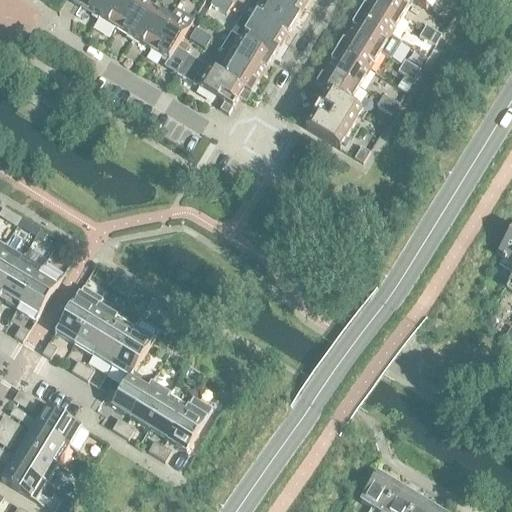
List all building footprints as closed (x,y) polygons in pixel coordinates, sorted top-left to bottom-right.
[(70,0),(70,2),(80,8),(98,20),(110,0),(70,0)] [(110,0),(98,20),(116,30),(134,0),(110,0)] [(139,0),(134,0),(116,30),(134,41),(154,8),(139,0)] [(213,0),(210,6),(218,11),(224,0),(213,0)] [(225,0),(224,0),(218,11),(225,16),(232,4),(225,0)] [(289,0),(264,0),(261,6),(294,26),(304,9),(289,0)] [(289,0),(304,9),(309,0),(289,0)] [(368,0),(358,17),(391,37),(401,20),(368,0)] [(368,0),(401,20),(412,3),(407,0),(368,0)] [(407,0),(412,3),(425,11),(432,0),(407,0)] [(261,6),(250,23),(283,43),(294,26),(261,6)] [(154,8),(134,41),(151,52),(171,19),(154,8)] [(207,11),(203,18),(210,23),(215,15),(207,11)] [(171,19),(151,52),(168,62),(164,68),(176,75),(188,56),(176,50),(189,30),(193,22),(176,12),(171,19)] [(391,37),(358,17),(347,35),(380,55),(391,37)] [(243,19),(233,37),(240,41),(272,61),(283,43),(250,23),(243,19)] [(427,43),(434,32),(426,27),(419,39),(427,43)] [(189,41),(197,46),(204,35),(196,30),(189,41)] [(434,32),(427,43),(435,48),(442,37),(434,32)] [(204,35),(197,46),(204,51),(211,40),(204,35)] [(336,52),(369,72),(380,55),(347,35),(336,52)] [(233,37),(222,54),(229,58),(262,78),(272,61),(240,41),(233,37)] [(326,70),(359,90),(369,72),(336,52),(326,70)] [(222,54),(212,71),(218,75),(218,76),(251,96),(262,78),(229,58),(222,54)] [(188,56),(176,75),(224,105),(220,112),(228,117),(239,99),(246,104),(251,96),(218,76),(218,75),(212,71),(188,56)] [(405,78),(412,67),(404,62),(397,73),(405,78)] [(413,83),(420,72),(412,67),(405,78),(413,83)] [(348,107),(359,90),(326,70),(315,88),(319,91),(348,107)] [(305,131),(340,152),(362,115),(348,107),(319,91),(315,98),(322,103),(305,131)] [(384,113),(391,102),(383,97),(376,108),(384,113)] [(392,118),(399,107),(391,102),(384,113),(392,118)] [(296,146),(316,159),(323,149),(302,136),(296,146)] [(310,169),(316,159),(296,146),(290,157),(310,169)] [(361,149),(354,161),(363,166),(370,154),(361,149)] [(304,179),(310,169),(290,157),(284,167),(300,177),(304,179)] [(499,267),(511,274),(511,231),(497,257),(503,260),(499,267)] [(0,297),(22,261),(4,250),(0,255),(0,297)] [(0,301),(16,312),(41,272),(22,261),(0,297),(0,301)] [(35,323),(38,319),(59,284),(41,272),(16,312),(35,323)] [(83,290),(79,296),(55,335),(74,347),(98,307),(102,301),(83,290)] [(98,307),(74,347),(92,358),(116,319),(98,307)] [(491,330),(496,321),(487,316),(482,325),(491,330)] [(92,358),(111,369),(135,330),(116,319),(92,358)] [(14,340),(22,345),(29,334),(21,328),(14,340)] [(154,341),(135,330),(111,369),(128,380),(133,375),(154,341)] [(42,357),(50,362),(57,351),(49,345),(42,357)] [(71,375),(79,380),(86,368),(78,363),(71,375)] [(79,380),(87,385),(94,373),(86,368),(79,380)] [(103,403),(111,408),(130,420),(151,386),(133,375),(128,380),(118,397),(110,392),(103,403)] [(130,420),(149,431),(170,397),(151,386),(130,420)] [(232,395),(231,395),(221,389),(215,399),(226,405),(232,395)] [(188,408),(170,397),(149,431),(167,443),(188,408)] [(193,400),(188,408),(167,443),(186,454),(212,412),(193,400)] [(36,428),(69,448),(81,429),(46,408),(37,423),(26,417),(21,424),(32,431),(33,432),(36,428)] [(26,417),(15,410),(10,417),(21,424),(26,417)] [(111,433),(119,438),(126,426),(118,421),(111,433)] [(135,431),(126,426),(119,438),(128,443),(135,431)] [(58,467),(69,448),(36,428),(33,432),(32,431),(24,446),(58,467)] [(156,460),(163,449),(155,444),(148,455),(156,460)] [(4,453),(0,459),(0,461),(10,468),(11,469),(13,465),(47,485),(58,467),(24,446),(15,460),(4,453)] [(171,454),(163,449),(156,460),(165,465),(171,454)] [(11,469),(10,468),(1,483),(35,504),(47,485),(13,465),(11,469)] [(384,511),(399,489),(398,488),(391,484),(393,482),(382,475),(380,477),(378,476),(378,475),(377,475),(360,503),(371,511),(370,511),(384,511)] [(401,490),(399,489),(384,511),(414,511),(421,502),(420,501),(419,501),(413,497),(414,495),(403,488),(401,490)] [(423,503),(421,502),(414,511),(437,511),(434,510),(435,508),(424,501),(423,503)]
